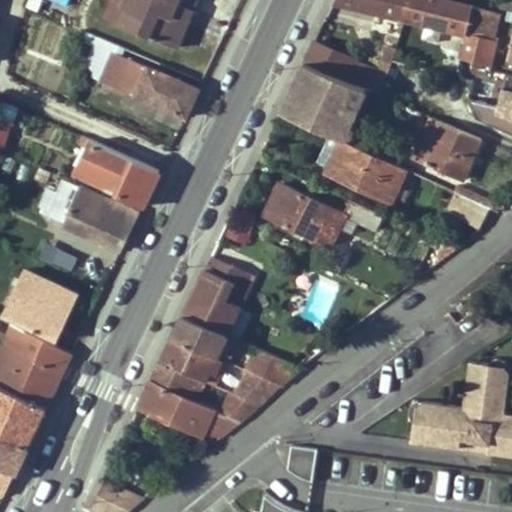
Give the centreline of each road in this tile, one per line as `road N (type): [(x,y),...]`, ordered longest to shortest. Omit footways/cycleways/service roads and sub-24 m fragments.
road 1 (secondary): [(49,511),(283,0)]
road 2 (residential): [(247,439),(511,226)]
road 3 (residential): [(247,439),(272,477),(292,489),(432,511)]
